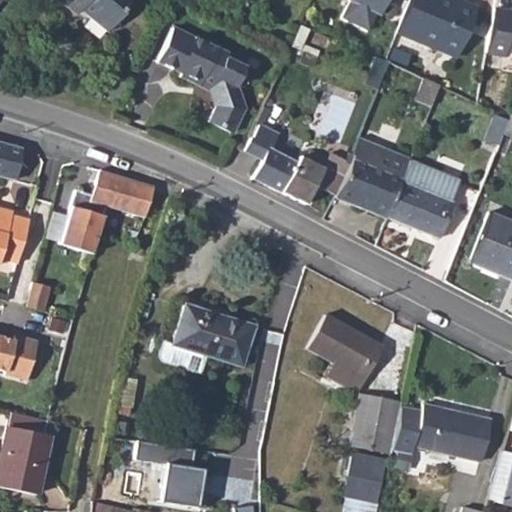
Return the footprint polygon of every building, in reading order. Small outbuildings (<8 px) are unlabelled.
[(51,0),(74,20),(78,15),(105,37),(120,19),(118,17),(130,2),(127,0),(51,0)] [(331,0),(333,1),(333,0),(345,0),(377,16),(385,1),(383,1),(383,0),(331,0)] [(409,0),(396,35),(457,58),(476,8),(455,0),(409,0)] [(493,11),(485,55),(503,58),(503,53),(511,54),(511,9),(510,13),(493,11)] [(176,81),(195,89),(197,85),(207,90),(208,94),(214,109),(207,125),(231,136),(242,113),(233,89),(241,71),(222,62),(224,58),(169,33),(154,67),(178,77),(176,81)] [(244,66),(238,84),(251,88),(257,70),(244,66)] [(420,79),(412,101),(428,108),(435,87),(420,79)] [(113,84),(101,105),(115,110),(125,90),(113,84)] [(197,85),(195,89),(208,94),(207,90),(197,85)] [(508,118),(501,136),(511,140),(511,117),(509,116),(508,118)] [(242,150),(242,152),(258,161),(249,180),(302,205),(312,187),(332,197),(347,166),(347,164),(328,155),(325,160),(308,151),(303,161),(298,158),(294,165),(267,151),(275,137),(254,126),(242,150)] [(405,163),(352,140),(346,154),(351,157),(347,164),(347,166),(395,188),(404,165),(405,163)] [(0,145),(0,177),(9,180),(18,150),(0,145)] [(461,191),(475,197),(491,158),(476,152),(461,191)] [(395,188),(381,221),(433,243),(443,220),(447,210),(448,207),(446,206),(454,185),(404,165),(395,188)] [(332,197),(331,197),(381,221),(395,188),(347,166),(332,197)] [(104,208),(142,219),(151,190),(136,183),(95,172),(89,197),(72,192),(58,247),(90,256),(104,208)] [(54,208),(46,236),(58,240),(67,211),(54,208)] [(0,260),(15,264),(26,220),(8,215),(9,212),(0,209),(0,260)] [(452,212),(447,210),(443,220),(447,222),(452,212)] [(511,228),(485,218),(465,267),(511,286),(511,283),(511,228)] [(24,307),(41,312),(47,288),(30,283),(24,307)] [(185,307),(169,346),(232,373),(248,333),(185,307)] [(317,324),(295,358),(324,376),(352,395),(372,362),(317,324)] [(0,371),(0,373),(21,379),(31,341),(9,335),(8,340),(0,337),(0,371)] [(352,395),(324,376),(316,389),(345,407),(352,395)] [(355,398),(347,444),(388,452),(389,447),(397,405),(398,402),(356,393),(355,398)] [(397,405),(389,447),(409,452),(411,445),(478,460),(487,419),(420,403),(418,410),(397,405)] [(7,412),(4,425),(38,433),(42,420),(7,412)] [(38,433),(4,425),(0,441),(0,485),(29,492),(43,434),(38,433)] [(163,486),(161,500),(202,506),(208,466),(193,464),(196,447),(137,438),(134,459),(146,461),(143,483),(163,486)] [(353,449),(340,509),(352,511),(375,511),(388,456),(353,449)] [(492,497),(490,500),(499,502),(511,453),(505,451),(492,497)] [(511,453),(499,502),(511,505),(511,453)] [(253,511),(253,503),(232,504),(232,511),(253,511)]
